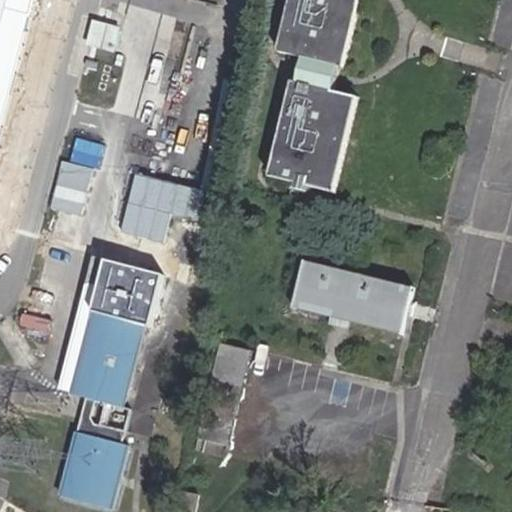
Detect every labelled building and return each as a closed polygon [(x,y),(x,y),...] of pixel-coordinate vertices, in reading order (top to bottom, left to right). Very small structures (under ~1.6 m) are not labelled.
[(0,0),(0,34),(9,2),(18,4),(24,0),(0,0)] [(292,0),(279,55),(305,61),(298,85),(294,84),(271,177),(338,193),(361,100),(335,93),(340,69),(345,70),(362,0),(292,0)] [(177,275),(186,215),(138,208),(129,268),(177,275)] [(405,334),(416,289),(308,263),(297,308),(405,334)] [(108,404),(126,408),(148,326),(95,312),(74,395),(89,398),(108,404)] [(253,353),(221,345),(213,375),(245,383),(253,353)] [(199,437),(229,444),(245,383),(213,375),(199,437)] [(99,438),(104,421),(108,404),(89,398),(79,433),(99,438)] [(63,496),(115,510),(132,447),(125,445),(130,428),(104,421),(99,438),(79,433),(63,496)] [(183,511),(196,511),(201,496),(182,492),(177,511),(183,511)]
